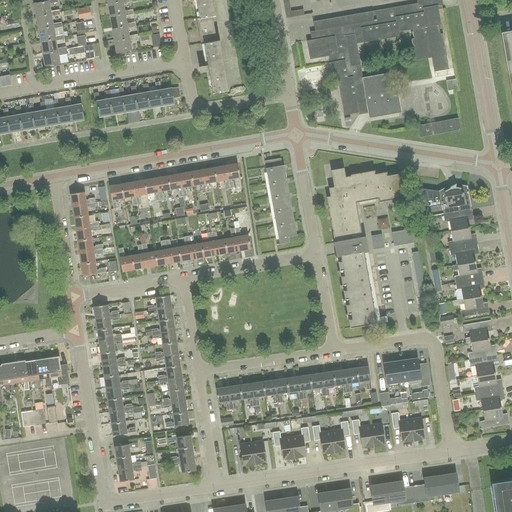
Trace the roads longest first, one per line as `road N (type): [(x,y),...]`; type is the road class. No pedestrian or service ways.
road 1 (residential): [(295,134),(52,179)]
road 2 (residential): [(213,486),(451,452)]
road 3 (residential): [(451,452),(432,339),(332,350)]
road 4 (residential): [(500,168),(295,134)]
road 5 (unknown): [(0,148),(198,105)]
road 6 (residential): [(0,95),(184,64)]
road 7 (residential): [(104,503),(77,332)]
road 8 (residential): [(500,168),(468,0)]
road 9 (residential): [(332,350),(196,371)]
road 10 (residential): [(182,279),(317,257)]
road 11 (residential): [(184,64),(198,105),(290,97)]
road 12 (residential): [(317,257),(295,134)]
